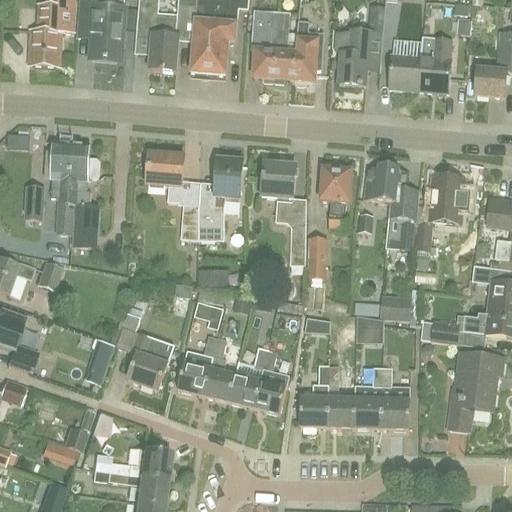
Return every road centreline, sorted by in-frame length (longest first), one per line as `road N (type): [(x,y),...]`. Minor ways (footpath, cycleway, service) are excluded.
road 1 (tertiary): [(511,147),(0,106)]
road 2 (residential): [(242,491),(358,493),(401,476),(511,478)]
road 3 (residential): [(242,491),(225,454),(106,411)]
